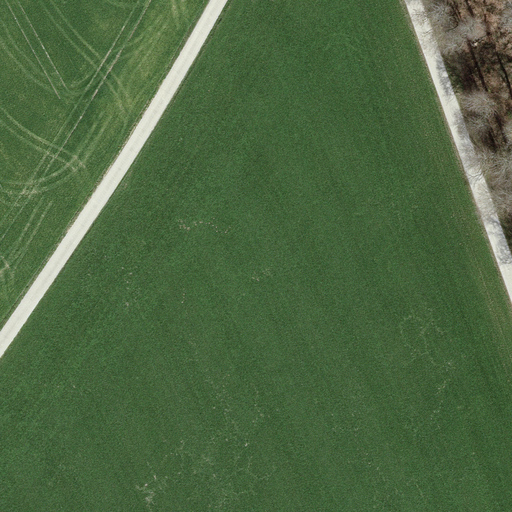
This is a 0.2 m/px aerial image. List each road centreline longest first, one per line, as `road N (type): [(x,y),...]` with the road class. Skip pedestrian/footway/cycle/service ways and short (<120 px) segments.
road 1 (track): [(0,343),(217,0)]
road 2 (track): [(414,0),(511,275)]
